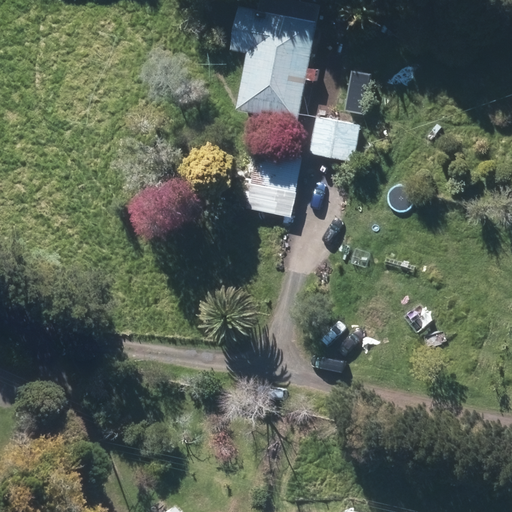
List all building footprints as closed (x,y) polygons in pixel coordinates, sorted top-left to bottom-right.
[(243,113),(305,124),(313,82),(321,84),(324,71),(316,70),(327,7),(288,0),(267,0),(265,13),(248,9),(240,51),(254,55),(243,113)] [(475,54),(486,55),(487,42),(476,41),(475,54)] [(314,155),(359,164),(366,127),(321,119),(314,155)] [(390,123),(371,119),(367,135),(386,140),(390,123)] [(242,207),(296,218),(308,160),(255,148),(242,207)] [(389,195),(349,188),(346,204),(386,211),(389,195)]
